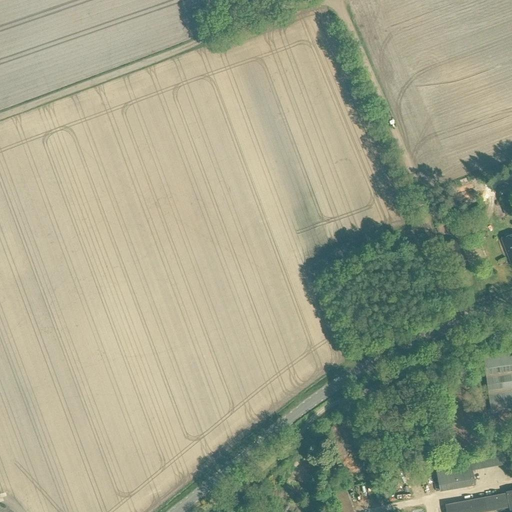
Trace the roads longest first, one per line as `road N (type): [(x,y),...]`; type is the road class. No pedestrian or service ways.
road 1 (track): [(0,116),(268,13),(334,3),(466,319)]
road 2 (tertiary): [(176,511),(307,404),(396,350),(511,301)]
